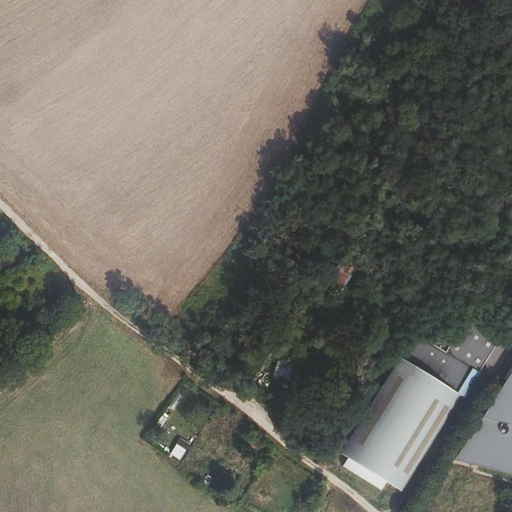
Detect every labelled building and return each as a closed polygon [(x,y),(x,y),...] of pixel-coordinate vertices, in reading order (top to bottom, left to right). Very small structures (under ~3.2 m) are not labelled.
[(469,320),(453,345),(483,372),(502,341),(469,320)] [(474,394),(486,375),(483,372),(453,345),(449,344),(441,339),(437,346),(419,336),(344,451),(352,456),(347,465),(384,489),(389,481),(404,490),(464,396),(468,390),(471,393),(474,394)] [(273,374),(289,378),(292,365),(276,361),(273,374)] [(511,377),(510,381),(504,390),(459,459),(511,473),(511,377)] [(169,453),(178,461),(190,446),(181,439),(169,453)]
